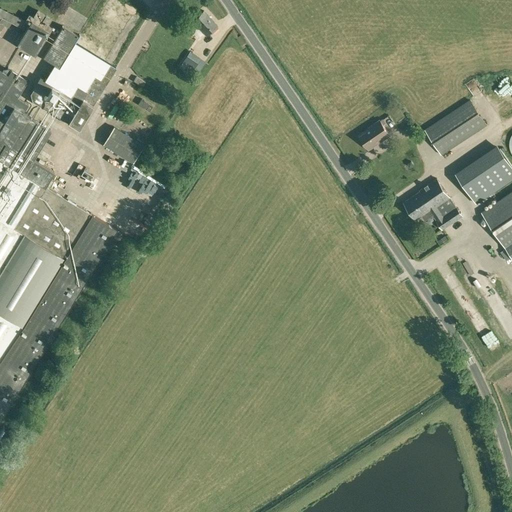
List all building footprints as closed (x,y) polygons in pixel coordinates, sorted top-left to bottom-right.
[(0,21),(14,28),(16,25),(23,28),(26,23),(22,21),(23,18),(0,6),(0,21)] [(25,20),(30,23),(17,44),(35,55),(50,31),(53,27),(48,24),(52,18),(38,9),(33,17),(29,14),(25,20)] [(212,33),(218,27),(216,25),(217,25),(204,10),(193,20),(206,35),(211,31),(212,33)] [(190,66),(194,69),(200,60),(201,58),(191,51),(183,61),(184,61),(190,66)] [(0,421),(117,229),(45,185),(54,171),(33,158),(51,129),(23,112),(29,104),(18,97),(27,82),(26,79),(11,70),(8,75),(0,69),(0,421)] [(34,87),(31,92),(32,99),(48,110),(79,129),(93,106),(82,99),(81,102),(45,79),(40,76),(34,87)] [(143,86),(145,82),(137,76),(134,81),(143,86)] [(464,79),(468,93),(478,90),(473,76),(464,79)] [(149,111),(153,106),(142,98),(138,104),(149,111)] [(470,100),(425,130),(441,154),(486,125),(470,100)] [(106,112),(112,116),(118,105),(112,102),(106,112)] [(128,119),(118,112),(114,118),(124,125),(128,119)] [(369,149),(390,135),(380,120),(369,128),(370,130),(360,136),(369,149)] [(144,145),(114,126),(103,144),(133,163),(144,145)] [(490,167),(476,147),(449,166),(463,186),(490,167)] [(511,171),(505,160),(470,184),(481,201),(511,179),(511,171)] [(126,174),(130,177),(136,168),(131,165),(126,174)] [(81,174),(90,180),(93,175),(88,172),(89,169),(85,167),(81,174)] [(416,219),(422,215),(425,220),(433,215),(443,229),(463,215),(437,178),(404,202),(416,219)] [(124,195),(131,197),(132,190),(125,189),(124,195)] [(511,191),(481,212),(511,257),(511,191)]
